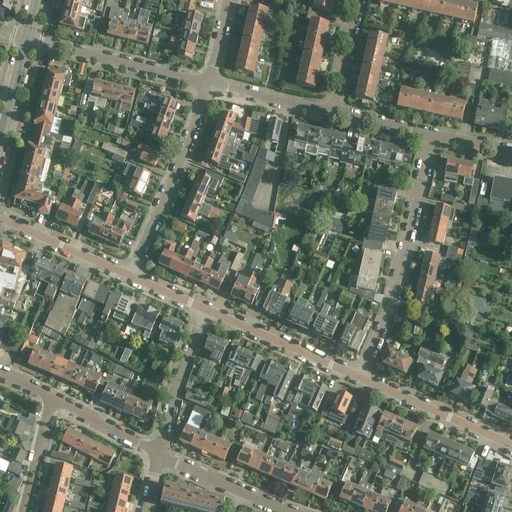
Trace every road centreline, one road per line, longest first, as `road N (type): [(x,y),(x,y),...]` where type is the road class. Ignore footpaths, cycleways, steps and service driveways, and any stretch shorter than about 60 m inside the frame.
road 1 (residential): [(361,379),(393,291),(430,137)]
road 2 (residential): [(131,277),(208,86)]
road 3 (residential): [(208,86),(40,42)]
road 4 (residential): [(207,310),(361,379)]
road 5 (residential): [(361,379),(511,446)]
road 6 (residential): [(157,456),(207,310)]
road 7 (residential): [(0,220),(131,277)]
road 8 (residential): [(332,113),(208,86)]
road 9 (residential): [(157,456),(51,398)]
